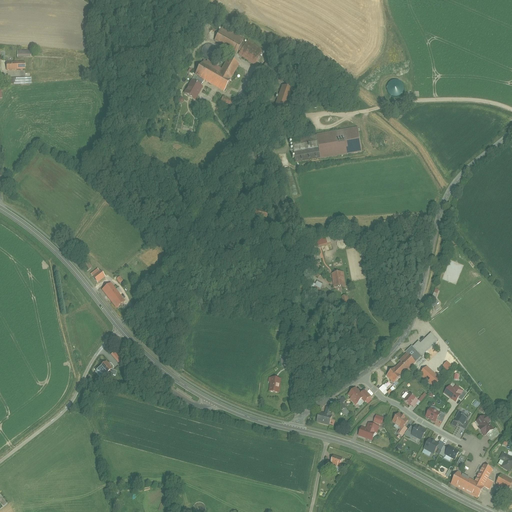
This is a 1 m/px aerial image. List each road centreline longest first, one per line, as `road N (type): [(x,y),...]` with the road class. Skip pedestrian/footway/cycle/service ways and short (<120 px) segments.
road 1 (residential): [(363,377),(402,345),(450,189),(511,132)]
road 2 (track): [(511,109),(439,97),(287,118)]
road 3 (secondary): [(292,430),(368,452),(485,511)]
road 4 (secondary): [(119,328),(210,401),(292,430)]
road 5 (residential): [(119,328),(70,404),(0,461)]
road 6 (secondary): [(0,208),(65,261),(119,328)]
road 7 (residential): [(477,451),(384,399),(363,377)]
